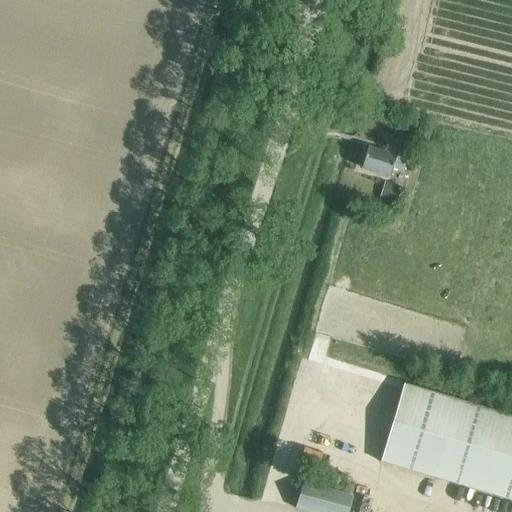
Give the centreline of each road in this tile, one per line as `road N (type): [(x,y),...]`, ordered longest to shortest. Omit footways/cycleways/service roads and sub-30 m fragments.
road 1 (track): [(208,497),(231,444),(335,84),(351,76),(390,86),(416,0)]
road 2 (unclassified): [(165,511),(320,0)]
road 3 (track): [(62,511),(214,0)]
